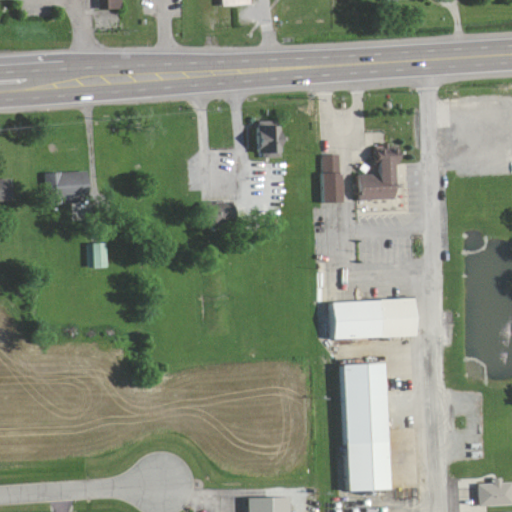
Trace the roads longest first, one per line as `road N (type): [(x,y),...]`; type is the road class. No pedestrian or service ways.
road 1 (primary): [(0,101),(260,81),(272,70)]
road 2 (primary): [(272,70),(260,61),(0,73)]
road 3 (primary): [(272,70),(511,55)]
road 4 (residential): [(0,495),(160,485)]
